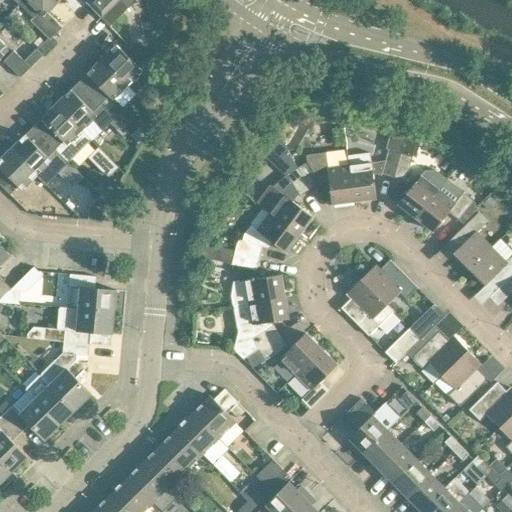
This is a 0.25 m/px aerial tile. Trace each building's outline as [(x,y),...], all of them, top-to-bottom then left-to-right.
[(24,0),(19,5),(33,18),(30,21),(48,39),(37,49),(43,55),(57,42),(53,37),(62,28),(47,13),(60,0),(24,0)] [(119,0),(89,0),(86,4),(87,4),(101,18),(119,0)] [(119,0),(101,18),(109,27),(136,0),(119,0)] [(116,45),(101,60),(127,86),(136,95),(151,80),(121,50),(116,45)] [(4,61),(20,78),(31,68),(14,51),(4,61)] [(79,82),(101,105),(109,97),(113,101),(127,86),(101,60),(79,82)] [(79,82),(56,105),(82,131),(92,121),(102,131),(115,119),(101,105),(79,82)] [(33,127),(69,163),(91,140),(82,131),(56,105),(33,127)] [(283,127),(278,135),(285,148),(298,127),(300,123),(290,116),(283,127)] [(123,137),(127,132),(115,119),(110,123),(123,137)] [(33,127),(10,150),(36,176),(46,186),(69,163),(33,127)] [(130,136),(141,146),(147,134),(140,127),(130,136)] [(97,148),(89,157),(109,177),(117,168),(97,148)] [(0,159),(0,185),(10,195),(18,187),(22,191),(36,176),(10,150),(0,159)] [(307,163),(297,168),(310,190),(321,184),(329,179),(332,204),(354,201),(348,156),(347,150),(306,154),(307,163)] [(394,178),(400,153),(388,150),(381,174),(394,178)] [(370,153),(348,156),(354,201),(376,199),(373,174),(371,163),(370,153)] [(412,157),(400,153),(394,178),(406,181),(412,157)] [(299,196),(310,190),(297,168),(286,175),(299,196)] [(425,170),(398,204),(416,218),(446,179),(434,170),(425,170)] [(458,220),(462,223),(477,208),(474,201),(446,179),(416,218),(433,232),(448,213),(458,220)] [(102,183),(95,190),(101,196),(103,198),(110,191),(102,183)] [(270,185),(257,203),(271,213),(299,234),(313,217),(293,202),(284,195),(272,186),(270,185)] [(89,208),(88,220),(100,221),(109,203),(103,198),(101,196),(89,208)] [(490,196),(482,204),(488,210),(496,202),(490,196)] [(479,212),(477,208),(462,223),(465,226),(451,240),(459,248),(454,254),(470,270),(492,248),(477,233),(488,222),(479,212)] [(235,251),(235,252),(259,258),(262,247),(268,248),(272,242),(286,252),(299,234),(271,213),(259,228),(251,223),(243,234),(242,241),(238,240),(235,251)] [(498,289),(510,277),(511,274),(511,252),(500,240),(492,248),(470,270),(485,286),(491,281),(498,289)] [(0,283),(3,280),(0,277),(0,266),(10,257),(0,247),(0,283)] [(256,270),(259,258),(235,252),(232,264),(256,270)] [(376,266),(361,280),(387,305),(400,293),(406,299),(418,288),(392,262),(390,260),(380,270),(376,266)] [(70,274),(69,286),(81,287),(95,288),(96,277),(70,274)] [(234,306),(285,297),(281,275),(245,281),(235,283),(233,296),(235,305),(234,305),(234,306)] [(0,283),(0,300),(12,289),(3,280),(0,283)] [(393,312),(387,305),(361,280),(347,294),(351,298),(341,308),(343,310),(369,336),(393,312)] [(81,287),(79,309),(114,312),(116,290),(95,288),(81,287)] [(259,349),(259,350),(280,336),(274,326),(271,328),(270,322),(288,319),(285,297),(234,306),(238,332),(245,342),(241,345),(248,357),(259,349)] [(421,340),(421,339),(431,330),(445,316),(434,304),(409,328),(421,340)] [(44,340),(64,342),(90,344),(91,333),(112,335),(114,312),(79,309),(77,331),(45,328),(44,340)] [(407,353),(421,340),(409,328),(385,352),(392,359),(396,363),(406,353),(407,353)] [(435,334),(431,330),(421,339),(421,340),(407,353),(423,370),(430,363),(442,376),(468,351),(454,336),(449,340),(439,330),(435,334)] [(280,359),(296,375),(321,349),(306,334),(280,359)] [(287,347),(280,336),(259,350),(266,360),(287,347)] [(88,366),(89,357),(90,344),(64,342),(64,349),(40,373),(75,410),(91,394),(83,385),(87,382),(87,373),(84,370),(88,366)] [(337,365),(321,349),(296,375),(311,390),(301,400),(310,409),(328,391),(320,382),(337,365)] [(482,365),(468,351),(442,376),(455,389),(448,395),(459,407),(488,379),(478,369),(482,365)] [(24,388),(35,400),(60,425),(75,410),(40,373),(24,388)] [(487,415),(500,428),(511,415),(511,388),(507,392),(497,382),(469,410),(480,422),(487,415)] [(210,396),(193,413),(219,439),(236,422),(228,414),(231,411),(239,403),(225,389),(224,390),(225,391),(215,400),(210,396)] [(344,416),(349,421),(358,430),(349,438),(364,453),(387,430),(400,417),(385,402),(375,412),(361,398),(344,416)] [(20,415),(11,406),(8,403),(0,410),(0,412),(21,434),(29,425),(44,440),(60,425),(35,400),(20,415)] [(239,403),(231,411),(238,418),(246,411),(239,403)] [(425,422),(431,416),(422,407),(416,413),(425,422)] [(21,434),(0,412),(0,429),(2,432),(0,434),(0,460),(11,472),(27,457),(13,442),(21,434)] [(193,413),(177,429),(202,455),(219,439),(193,413)] [(511,415),(500,428),(511,440),(511,441),(506,447),(511,453),(511,415)] [(434,431),(440,425),(431,416),(425,422),(434,431)] [(177,429),(161,445),(187,471),(202,455),(177,429)] [(364,453),(378,468),(401,445),(387,430),(364,453)] [(445,442),(453,451),(460,445),(451,436),(445,442)] [(144,461),(170,487),(187,471),(161,445),(144,461)] [(416,459),(401,445),(378,468),(393,482),(416,459)] [(463,460),(469,454),(460,445),(453,451),(463,460)] [(393,482),(407,497),(430,474),(416,459),(393,482)] [(493,470),(499,476),(505,470),(495,459),(489,466),(493,470)] [(0,491),(0,492),(11,481),(6,477),(11,472),(0,460),(0,491)] [(288,475),(281,468),(273,460),(256,476),(271,491),(288,475)] [(144,461),(128,477),(154,503),(162,511),(179,496),(170,487),(144,461)] [(493,470),(489,466),(484,461),(477,467),(486,476),(493,470)] [(502,479),(499,476),(493,470),(486,476),(495,485),(502,479)] [(499,476),(502,479),(507,485),(508,485),(511,481),(511,476),(505,470),(499,476)] [(445,489),(430,474),(407,497),(421,511),(445,489)] [(128,477),(112,493),(130,511),(144,511),(154,503),(128,477)] [(421,511),(449,511),(468,494),(454,480),(445,489),(421,511)] [(288,482),(266,505),(272,511),(289,511),(308,494),(301,486),(296,490),(288,482)] [(254,507),(264,497),(250,483),(240,493),(249,502),(254,507)] [(96,509),(98,511),(130,511),(112,493),(96,509)] [(289,511),(317,511),(311,506),(316,501),(308,494),(289,511)] [(468,494),(449,511),(478,511),(482,509),(468,494)] [(511,510),(511,508),(511,498),(508,495),(502,501),(511,510)] [(249,511),(254,507),(249,502),(238,511),(249,511)]
